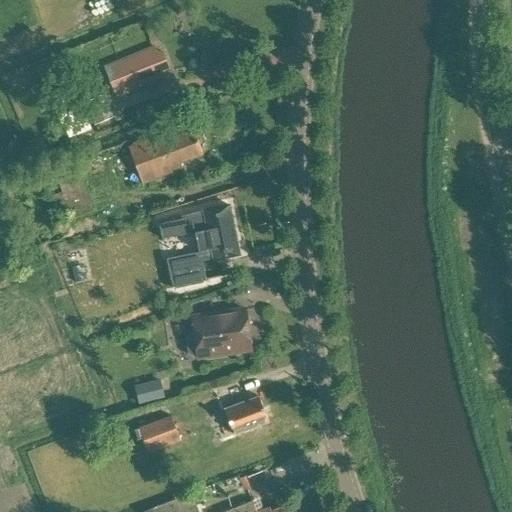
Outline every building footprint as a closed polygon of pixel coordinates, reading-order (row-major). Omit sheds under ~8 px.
[(163,72),(168,70),(161,53),(157,55),(154,48),(105,68),(118,98),(166,79),(163,72)] [(115,118),(106,96),(85,105),(94,127),(115,118)] [(180,165),(203,156),(191,127),(150,141),(150,140),(128,149),(142,185),(182,170),(180,165)] [(72,220),(95,211),(78,168),(56,176),(72,220)] [(240,257),(230,206),(159,220),(163,240),(195,234),(199,254),(168,260),(173,288),(206,281),(202,261),(213,259),(214,262),(240,257)] [(142,271),(121,280),(130,302),(151,294),(142,271)] [(245,311),(192,319),(194,333),(189,334),(186,338),(189,355),(193,359),(198,358),(198,359),(251,351),(245,311)] [(160,380),(134,386),(138,404),(165,397),(160,380)] [(234,437),(268,424),(259,398),(224,411),(234,437)] [(148,454),(180,442),(171,418),(139,430),(148,454)] [(284,511),(283,508),(271,511),(270,511),(269,510),(262,511),(261,508),(255,510),(252,502),(226,511),(198,511),(197,507),(183,511),(179,511),(175,501),(147,511),(284,511)]
